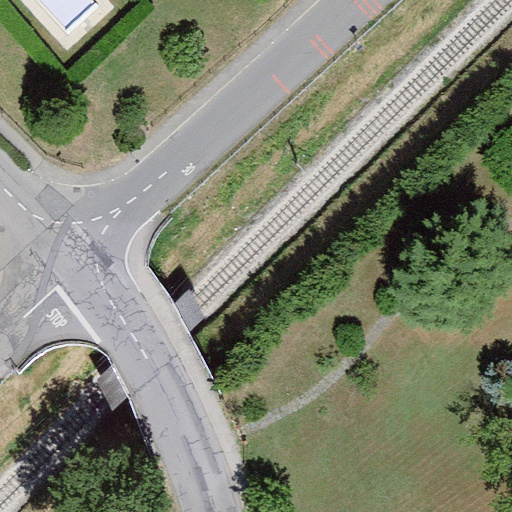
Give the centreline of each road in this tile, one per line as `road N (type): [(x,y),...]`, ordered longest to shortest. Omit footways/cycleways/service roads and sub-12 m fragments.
road 1 (residential): [(71,260),(361,0)]
road 2 (tertiary): [(215,511),(184,422),(110,303),(71,260)]
